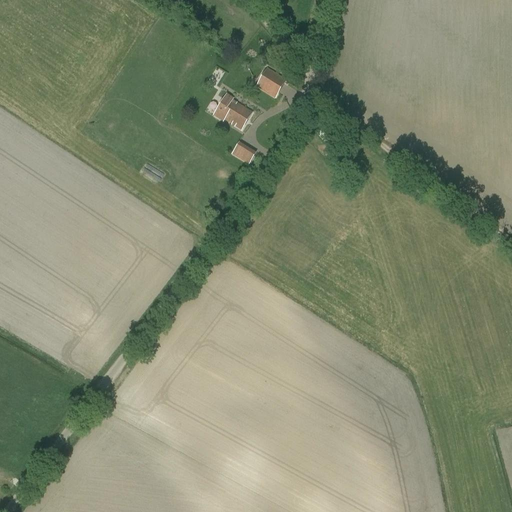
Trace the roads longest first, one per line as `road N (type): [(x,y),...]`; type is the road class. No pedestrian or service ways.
road 1 (unclassified): [(8,511),(293,137),(329,0)]
road 2 (track): [(511,245),(352,131),(265,24),(234,0)]
